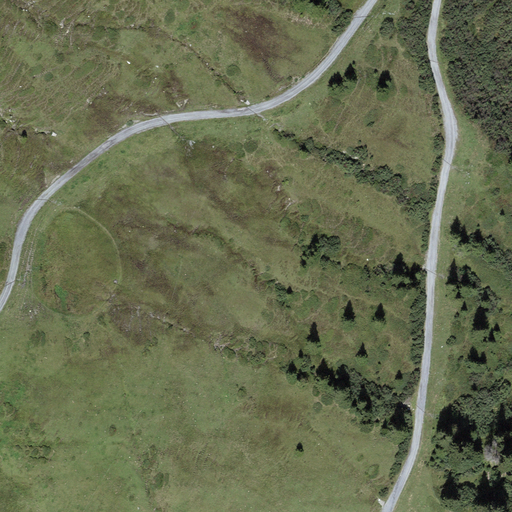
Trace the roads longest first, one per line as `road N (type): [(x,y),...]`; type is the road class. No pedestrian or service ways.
road 1 (track): [(387,511),(417,438),(434,227),(453,132),(429,44),(436,0)]
road 2 (track): [(369,0),(323,70),(285,100),(154,121),(67,174),(23,219),(0,302)]
